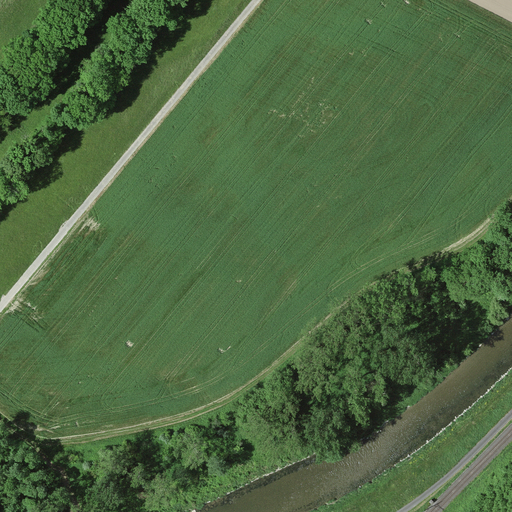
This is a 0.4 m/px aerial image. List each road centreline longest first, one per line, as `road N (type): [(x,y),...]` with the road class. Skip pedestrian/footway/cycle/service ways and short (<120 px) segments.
road 1 (track): [(0,306),(256,0)]
road 2 (track): [(399,511),(511,411)]
